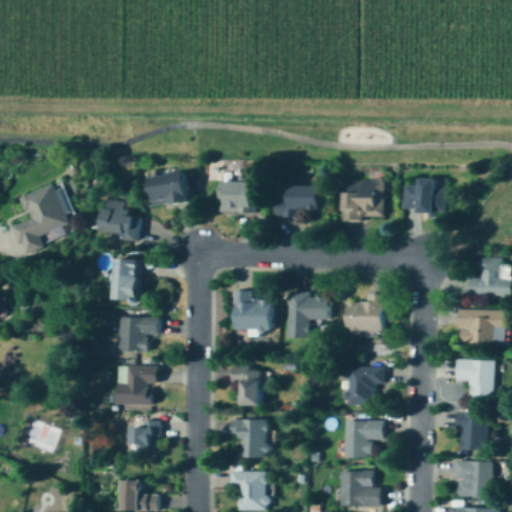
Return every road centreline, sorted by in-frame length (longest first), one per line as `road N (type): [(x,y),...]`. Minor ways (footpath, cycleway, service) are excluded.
road 1 (residential): [(196,511),(205,264),(199,257)]
road 2 (residential): [(417,511),(422,264)]
road 3 (residential): [(419,266),(221,257),(205,264)]
